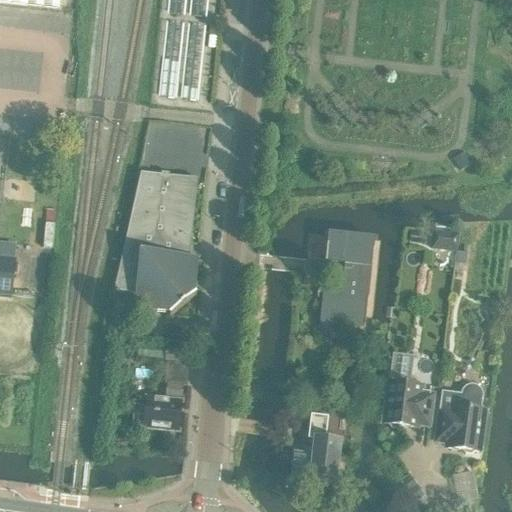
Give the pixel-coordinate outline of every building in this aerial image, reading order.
[(60,0),(0,0),(0,4),(60,11),(60,0)] [(387,83),(393,84),(396,80),(394,75),(389,75),(386,79),(387,83)] [(464,155),(454,161),(460,172),(470,166),(464,155)] [(197,180),(140,174),(114,291),(136,296),(134,312),(170,316),(168,317),(169,318),(196,297),(194,295),(193,296),(197,261),(184,259),(185,245),(190,246),(197,180)] [(433,246),(457,249),(459,237),(435,234),(433,246)] [(370,266),(373,239),(326,235),(322,262),(324,262),(323,276),(340,278),(338,295),(321,294),(318,322),(350,325),(351,317),(363,318),(362,327),(364,327),(367,299),(366,298),(369,267),(370,266)] [(466,254),(457,253),(456,263),(465,264),(466,254)] [(14,262),(0,260),(0,293),(11,295),(14,262)] [(184,361),(185,350),(165,348),(164,360),(184,361)] [(421,392),(421,388),(410,386),(413,358),(391,356),(388,383),(390,384),(384,425),(388,426),(391,430),(397,431),(401,428),(416,430),(416,425),(429,427),(433,398),(430,398),(430,394),(421,392)] [(180,399),(181,387),(165,386),(164,398),(180,399)] [(471,457),(475,454),(479,454),(485,413),(481,412),(483,399),(482,395),(480,391),(477,388),(473,387),(469,387),(465,389),(462,392),(461,396),(442,393),(435,442),(448,444),(447,450),(462,452),(465,456),(471,457)] [(180,403),(146,400),(143,429),(177,432),(180,403)] [(294,456),(291,476),(308,478),(308,479),(320,480),(323,484),(330,485),(333,482),(336,482),(340,444),(325,442),(327,420),(310,418),(308,441),(312,442),(310,458),(294,456)]
